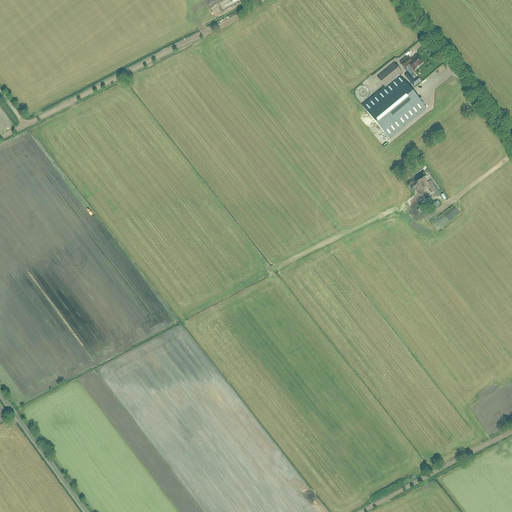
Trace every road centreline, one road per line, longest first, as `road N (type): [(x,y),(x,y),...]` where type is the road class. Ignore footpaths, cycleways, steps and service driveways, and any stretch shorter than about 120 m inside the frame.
road 1 (track): [(0,138),(262,0)]
road 2 (unclassified): [(511,140),(401,0)]
road 3 (track): [(365,511),(511,431)]
road 4 (unclassified): [(85,511),(0,395)]
road 5 (track): [(511,155),(435,213),(413,203)]
